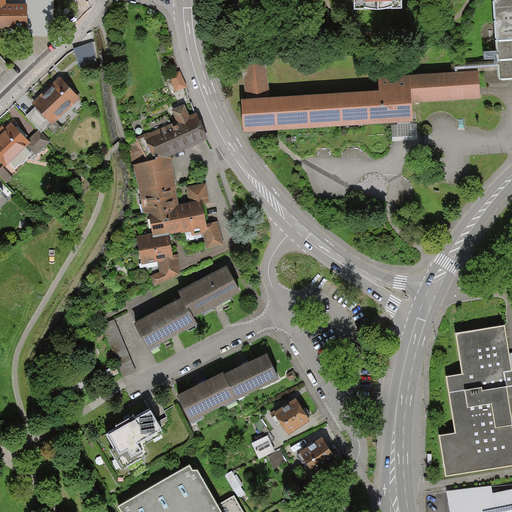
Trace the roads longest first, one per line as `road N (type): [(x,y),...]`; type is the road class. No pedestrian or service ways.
road 1 (tertiary): [(188,0),(196,61),(229,143),(296,223)]
road 2 (residential): [(283,312),(357,437),(340,511)]
road 3 (secondary): [(421,319),(398,419),(399,511)]
road 4 (residential): [(283,312),(114,391)]
road 5 (residential): [(97,0),(74,34),(0,104)]
road 6 (secondary): [(511,177),(457,246),(432,293)]
